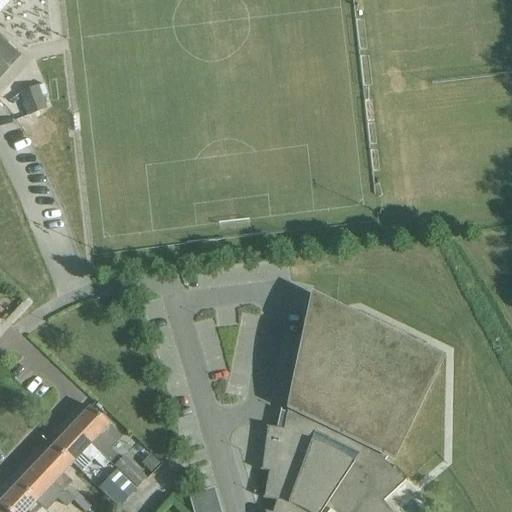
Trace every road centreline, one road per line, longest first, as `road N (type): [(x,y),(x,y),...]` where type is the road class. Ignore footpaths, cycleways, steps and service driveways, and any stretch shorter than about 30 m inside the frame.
road 1 (residential): [(174,303),(259,293),(274,307),(254,413),(210,423)]
road 2 (residential): [(0,479),(69,398),(10,334)]
road 3 (residential): [(73,296),(0,135)]
road 4 (residential): [(210,423),(174,303)]
